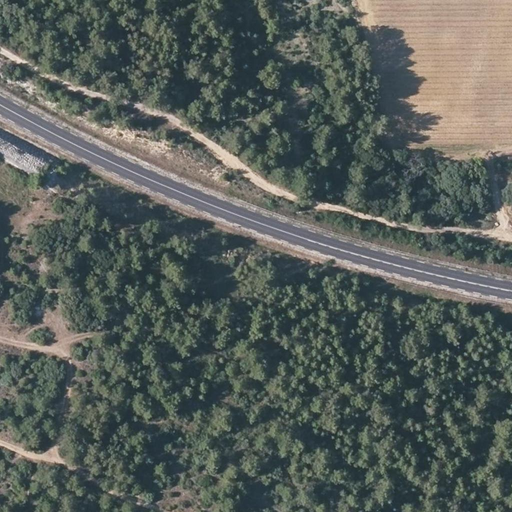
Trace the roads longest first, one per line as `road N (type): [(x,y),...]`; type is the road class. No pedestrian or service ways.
road 1 (track): [(511,237),(378,222),(300,197),(250,174),(137,98),(115,98),(39,68),(0,43)]
road 2 (primary): [(0,103),(188,201),(402,278),(511,299)]
road 3 (track): [(47,457),(64,400),(66,348),(0,339)]
road 4 (track): [(161,511),(0,438)]
